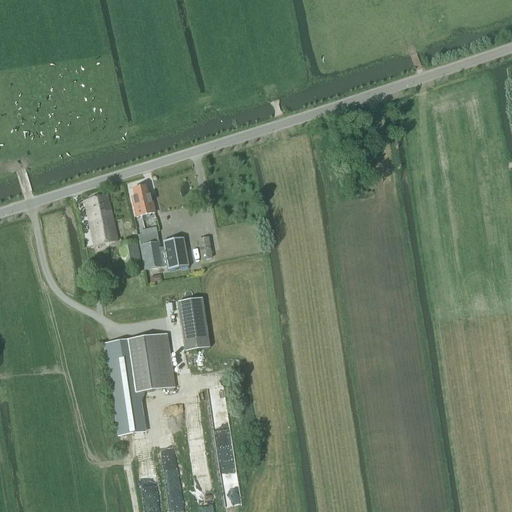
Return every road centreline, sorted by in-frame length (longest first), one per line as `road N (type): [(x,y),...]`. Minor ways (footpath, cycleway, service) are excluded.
road 1 (unclassified): [(511,48),(0,216)]
road 2 (track): [(18,166),(58,294),(115,334),(172,326),(194,471),(132,491),(136,511)]
road 3 (track): [(282,125),(270,92),(250,88),(0,172)]
